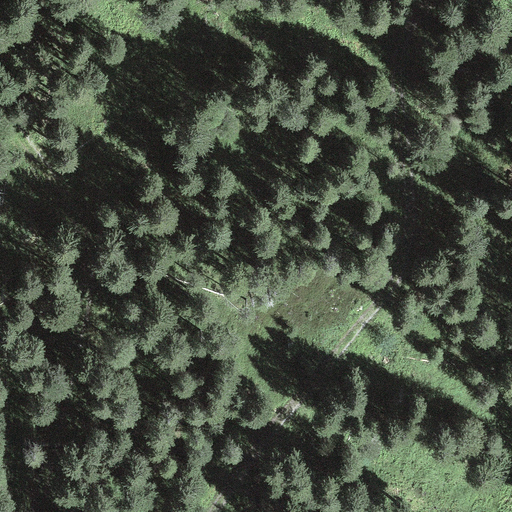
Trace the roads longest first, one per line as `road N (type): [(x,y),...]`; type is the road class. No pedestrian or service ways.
road 1 (track): [(216,511),(391,283),(406,250),(411,221),(397,68),(404,39),(434,0)]
road 2 (track): [(35,511),(94,276),(72,203),(0,109)]
